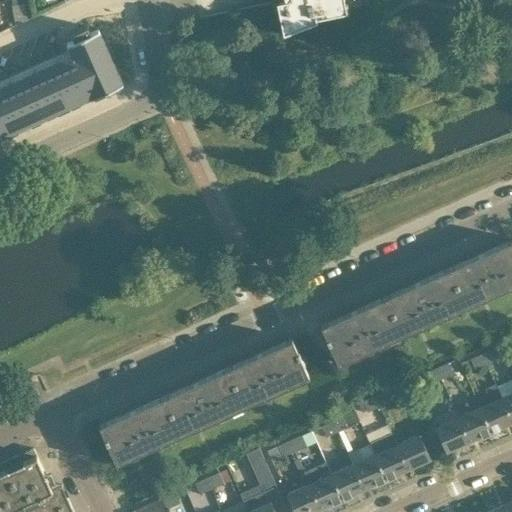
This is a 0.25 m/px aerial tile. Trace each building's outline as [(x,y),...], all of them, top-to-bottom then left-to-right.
[(276,0),(283,32),(313,21),(313,18),(400,0),(276,0)] [(70,52),(0,84),(0,135),(7,133),(6,131),(5,131),(4,128),(14,123),(16,126),(16,127),(16,128),(57,110),(56,108),(56,109),(54,105),(66,100),(67,103),(68,105),(90,95),(91,97),(94,95),(103,91),(122,82),(98,28),(90,32),(87,25),(70,33),(73,39),(66,43),(70,52)] [(511,238),(449,267),(466,305),(511,284),(511,238)] [(449,267),(385,297),(402,334),(466,305),(449,267)] [(385,297),(321,326),(327,338),(326,339),(328,342),(338,364),(402,334),(385,297)] [(291,339),(227,368),(244,405),(308,377),(298,355),(299,355),(297,351),(291,339)] [(485,358),(482,360),(485,365),(498,359),(494,348),(483,353),(485,358)] [(485,358),(483,353),(470,359),(475,369),(485,365),(482,360),(485,358)] [(452,373),(448,363),(437,368),(441,378),(452,373)] [(180,434),(244,405),(227,368),(163,396),(180,434)] [(441,378),(437,368),(424,373),(429,384),(441,378)] [(511,421),(511,419),(502,397),(496,383),(485,388),(491,402),(480,407),(491,431),(511,421)] [(386,390),(375,395),(380,406),(391,401),(386,390)] [(511,392),(502,397),(511,419),(511,392)] [(380,406),(375,395),(362,400),(367,411),(380,406)] [(163,396),(99,425),(116,463),(180,434),(163,396)] [(491,431),(480,407),(458,417),(469,441),(491,431)] [(351,425),(346,414),(334,420),(338,430),(351,425)] [(469,441),(458,417),(436,427),(447,451),(469,441)] [(338,430),(334,420),(321,425),(326,436),(338,430)] [(408,468),(397,444),(395,445),(389,432),(370,441),(370,442),(375,454),(386,478),(408,468)] [(303,433),(290,439),(295,449),(307,444),(303,433)] [(430,458),(419,435),(419,434),(397,444),(408,468),(430,458)] [(271,460),(295,449),(290,439),(267,449),(271,460)] [(276,511),(286,507),(281,497),(258,447),(245,453),(250,464),(252,463),(264,490),(243,500),(248,511),(276,511)] [(0,511),(73,511),(60,483),(50,487),(38,462),(32,448),(0,462),(0,511)] [(386,478),(375,454),(353,464),(364,488),(386,478)] [(364,488),(353,464),(331,473),(342,498),(364,488)] [(217,472),(207,476),(212,487),(222,483),(217,472)] [(342,498),(331,473),(309,483),(320,507),(342,498)] [(212,487),(207,476),(194,482),(198,493),(212,487)] [(310,511),(320,507),(309,483),(287,493),(295,511),(310,511)] [(175,491),(164,496),(167,502),(164,503),(166,508),(180,501),(175,491)] [(136,511),(156,511),(166,508),(164,503),(167,502),(164,496),(136,509),(136,511)] [(248,511),(243,500),(222,509),(222,511),(248,511)] [(511,511),(511,510),(508,502),(486,511),(511,511)]
